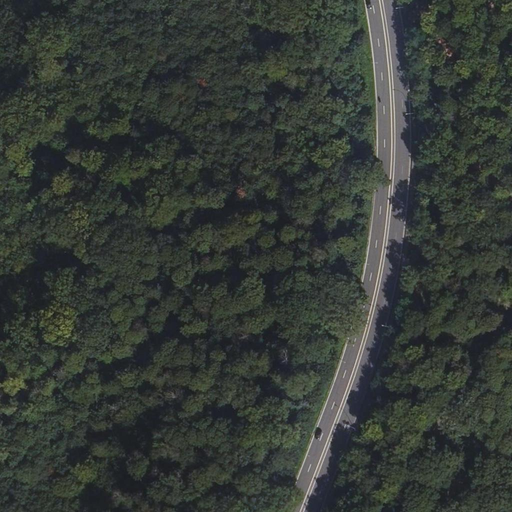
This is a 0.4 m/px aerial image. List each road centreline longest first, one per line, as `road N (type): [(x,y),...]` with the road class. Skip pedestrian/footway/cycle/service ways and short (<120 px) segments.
road 1 (primary): [(368,0),(381,94),(375,208),(350,329),(285,511)]
road 2 (primary): [(310,511),(369,333),(394,210),(398,93),(386,0)]
road 3 (track): [(243,0),(275,124),(280,230),(254,511)]
road 4 (track): [(330,0),(346,137),(334,239),(295,384)]
road 5 (unclassified): [(511,314),(405,511)]
